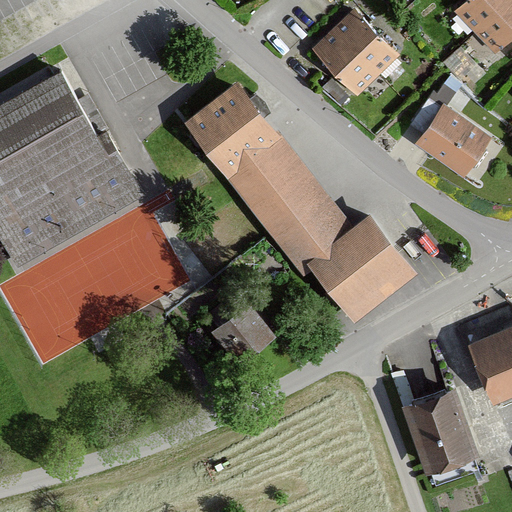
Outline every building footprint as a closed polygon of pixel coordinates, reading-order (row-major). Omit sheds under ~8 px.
[(496,50),(511,34),(511,0),(472,0),(460,12),(496,50)] [(357,90),(393,55),(353,15),(318,50),(357,90)] [(0,241),(15,268),(144,195),(108,131),(98,137),(60,71),(0,105),(0,241)] [(363,317),(427,268),(378,205),(361,218),(251,74),(193,119),(312,274),(324,266),(363,317)] [(430,121),(442,101),(430,95),(419,115),(430,121)] [(463,173),(486,139),(445,110),(421,144),(463,173)] [(275,339),(249,305),(213,332),(239,367),(275,339)] [(511,321),(475,337),(502,401),(511,397),(511,321)] [(472,457),(451,394),(415,406),(436,469),(472,457)]
